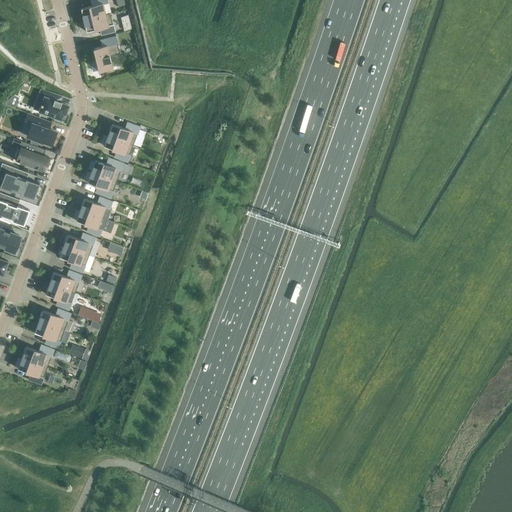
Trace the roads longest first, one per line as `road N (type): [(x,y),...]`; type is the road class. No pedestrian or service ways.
road 1 (motorway): [(206,511),(397,0)]
road 2 (motorway): [(350,0),(160,511)]
road 3 (residential): [(58,0),(83,107),(0,334)]
